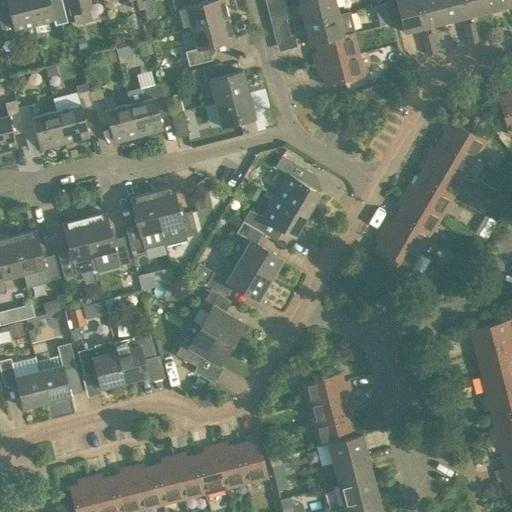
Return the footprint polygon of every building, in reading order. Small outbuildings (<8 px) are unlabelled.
[(36,36),(33,24),(26,0),(5,0),(7,9),(0,10),(0,28),(2,38),(15,35),(16,41),(36,36)] [(26,0),(33,24),(52,19),(54,25),(66,22),(60,0),(26,0)] [(87,0),(66,0),(70,13),(89,8),(87,0)] [(117,0),(118,0),(131,0),(133,9),(140,7),(138,0),(117,0)] [(185,7),(190,27),(227,18),(222,0),(207,0),(196,3),(195,0),(170,0),(173,10),(185,7)] [(264,0),(266,9),(285,4),(284,0),(264,0)] [(300,23),(337,14),(333,0),(303,0),(295,2),(300,23)] [(394,0),(402,32),(424,26),(417,0),(394,0)] [(417,0),(424,26),(445,21),(439,0),(417,0)] [(439,0),(445,21),(466,16),(461,0),(439,0)] [(461,0),(466,16),(487,10),(484,0),(461,0)] [(484,0),(487,10),(508,5),(506,0),(484,0)] [(375,11),(379,12),(386,10),(384,2),(374,5),(375,11)] [(289,18),(285,4),(266,9),(272,30),(287,26),(285,19),(289,18)] [(350,11),(337,14),(300,23),(305,44),(352,32),(355,32),(350,11)] [(233,40),(227,18),(190,27),(196,48),(184,51),(188,65),(211,59),(208,46),(233,40)] [(473,22),(463,24),(468,44),(478,42),(473,22)] [(289,35),(287,26),(272,30),(277,51),(297,47),(293,34),(289,35)] [(310,65),(358,53),(352,32),(305,44),(305,45),(314,43),(316,51),(307,53),(310,65)] [(431,33),(421,35),(427,56),(437,53),(431,33)] [(84,37),(76,39),(79,47),(86,46),(84,37)] [(148,39),(138,42),(141,54),(152,51),(148,39)] [(126,44),(113,47),(116,60),(129,56),(126,44)] [(113,50),(103,53),(105,62),(116,60),(113,50)] [(363,75),(358,53),(310,65),(313,77),(322,75),(324,85),(363,75)] [(209,78),(215,102),(247,93),(241,70),(223,74),(220,62),(197,68),(190,70),(192,81),(200,79),(200,81),(209,78)] [(55,64),(45,66),(47,77),(57,74),(55,64)] [(148,70),(134,72),(136,85),(149,83),(148,70)] [(23,74),(13,77),(15,87),(26,84),(23,74)] [(125,91),(128,103),(137,136),(151,132),(150,129),(161,126),(156,108),(167,105),(161,82),(125,91)] [(388,96),(384,83),(360,89),(364,102),(388,96)] [(507,134),(511,132),(511,86),(505,88),(506,93),(497,95),(507,134)] [(79,104),(55,110),(64,143),(78,139),(77,136),(87,133),(83,115),(93,113),(90,101),(87,89),(76,92),(79,104)] [(253,117),(247,93),(215,102),(221,126),(253,117)] [(137,136),(128,103),(116,107),(112,94),(101,98),(90,101),(93,113),(96,124),(107,121),(111,139),(122,136),(123,140),(137,136)] [(7,115),(0,116),(0,151),(5,150),(4,146),(15,143),(10,126),(21,123),(17,107),(15,100),(4,102),(7,115)] [(39,101),(27,105),(17,107),(21,123),(23,131),(33,128),(38,146),(49,143),(50,147),(64,143),(55,110),(42,114),(39,101)] [(176,137),(188,134),(182,111),(170,114),(176,137)] [(443,131),(439,139),(473,160),(485,140),(446,117),(439,129),(443,131)] [(423,155),(462,178),(473,160),(439,139),(434,147),(430,144),(423,155)] [(311,173),(305,169),(281,155),(274,166),(286,173),(273,195),(306,214),(319,192),(310,186),(314,181),(309,178),(311,173)] [(417,176),(451,197),(462,178),(423,155),(417,166),(421,168),(417,176)] [(401,192),(440,215),(451,197),(417,176),(412,184),(408,182),(401,192)] [(212,186),(206,178),(195,187),(201,194),(212,186)] [(164,246),(185,241),(184,237),(196,233),(190,210),(179,213),(172,186),(150,192),(160,229),(164,246)] [(139,235),(160,229),(150,192),(129,197),(136,224),(124,227),(130,250),(142,247),(139,235)] [(395,213),(429,234),(440,215),(401,192),(395,203),(399,206),(395,213)] [(248,210),(243,220),(262,232),(275,240),(281,230),(293,236),(306,214),(273,195),(260,217),(248,210)] [(104,212),(82,217),(92,255),(113,250),(116,262),(128,259),(122,236),(111,239),(104,212)] [(379,230),(418,253),(429,234),(395,213),(390,221),(386,219),(379,230)] [(484,241),(496,222),(485,215),(473,234),(484,241)] [(95,268),(92,255),(82,217),(61,223),(68,250),(56,253),(62,276),(95,268)] [(256,243),(262,232),(243,220),(242,221),(242,220),(235,232),(249,240),(238,260),(269,278),(281,257),(256,243)] [(41,257),(34,230),(13,235),(26,286),(59,277),(53,254),(41,257)] [(407,272),(418,253),(379,230),(373,240),(377,243),(372,251),(407,272)] [(25,286),(26,286),(13,235),(0,238),(0,292),(5,291),(2,278),(22,273),(25,286)] [(256,299),(269,278),(238,260),(226,279),(212,271),(205,283),(226,295),(232,284),(256,299)] [(172,281),(169,268),(138,275),(141,288),(172,281)] [(207,312),(199,325),(230,343),(231,343),(227,341),(240,320),(224,311),(230,301),(209,288),(199,307),(207,312)] [(59,308),(67,306),(64,293),(56,296),(59,308)] [(84,323),(80,306),(68,309),(73,326),(84,323)] [(0,311),(0,323),(17,320),(14,308),(0,311)] [(511,317),(468,329),(474,351),(511,341),(511,337),(510,329),(511,328),(511,317)] [(20,321),(10,324),(7,325),(10,339),(24,334),(20,321)] [(1,338),(8,337),(5,325),(0,326),(0,334),(1,338)] [(218,365),(230,343),(199,325),(199,326),(202,328),(194,341),(185,335),(174,354),(195,366),(201,355),(218,365)] [(112,342),(115,351),(122,381),(146,375),(148,381),(161,377),(156,356),(154,356),(148,333),(112,342)] [(511,341),(474,351),(479,373),(496,369),(511,364),(511,341)] [(56,346),(61,364),(37,370),(45,400),(69,394),(62,369),(74,366),(68,343),(56,346)] [(122,381),(115,351),(104,354),(102,344),(89,348),(77,351),(83,374),(95,371),(99,387),(122,381)] [(21,406),(45,400),(37,370),(14,376),(9,358),(0,359),(0,373),(3,384),(15,381),(21,406)] [(511,364),(496,369),(479,373),(485,395),(511,388),(511,364)] [(300,381),(306,403),(350,391),(347,379),(342,380),(340,371),(300,381)] [(490,417),(511,411),(511,388),(485,395),(480,396),(484,409),(488,408),(490,417)] [(350,391),(306,403),(311,423),(351,413),(348,405),(353,404),(350,391)] [(491,439),(511,433),(511,411),(490,417),(493,425),(488,427),(491,439)] [(351,413),(311,423),(317,445),(326,443),(361,433),(358,421),(353,422),(351,413)] [(244,441),(235,443),(245,482),(267,477),(256,433),(243,436),(244,441)] [(331,463),(366,454),(361,433),(326,443),(331,463)] [(501,459),(511,455),(511,433),(491,439),(494,451),(499,450),(501,459)] [(213,444),(224,488),(245,482),(235,443),(227,445),(225,441),(213,444)] [(193,454),(204,493),(224,488),(213,444),(201,447),(202,452),(193,454)] [(171,455),(183,498),(204,493),(193,454),(185,456),(183,451),(171,455)] [(366,454),(331,463),(337,484),(371,475),(366,454)] [(152,465),(162,504),(183,498),(171,455),(159,458),(160,462),(152,465)] [(502,481),(511,478),(511,455),(501,459),(503,467),(499,469),(502,481)] [(130,465),(141,509),(162,504),(152,465),(143,467),(142,462),(130,465)] [(281,463),(271,466),(274,478),(284,475),(281,463)] [(110,475),(119,511),(129,511),(141,509),(130,465),(117,468),(118,473),(110,475)] [(88,476),(96,511),(119,511),(110,475),(101,477),(100,473),(88,476)] [(287,488),(284,475),(274,478),(277,491),(287,488)] [(342,505),(377,496),(371,475),(337,484),(342,505)] [(73,511),(96,511),(88,476),(75,479),(77,484),(67,486),(73,511)] [(511,478),(502,481),(505,493),(510,492),(511,501),(511,478)] [(344,511),(380,511),(377,496),(342,505),(344,511)]
